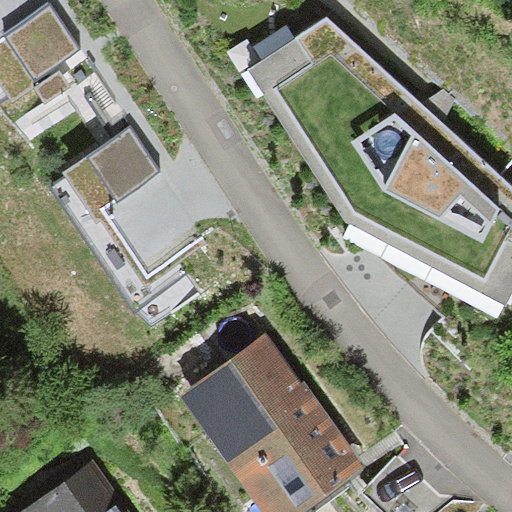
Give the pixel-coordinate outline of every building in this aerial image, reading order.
[(0,0),(0,100),(76,51),(42,0),(0,0)] [(260,65),(355,210),(507,287),(511,278),(511,188),(326,20),(260,65)] [(208,241),(131,133),(55,187),(132,295),(208,241)] [(252,341),(167,404),(247,511),(275,511),(342,462),(252,341)] [(117,511),(89,474),(36,511),(117,511)]
